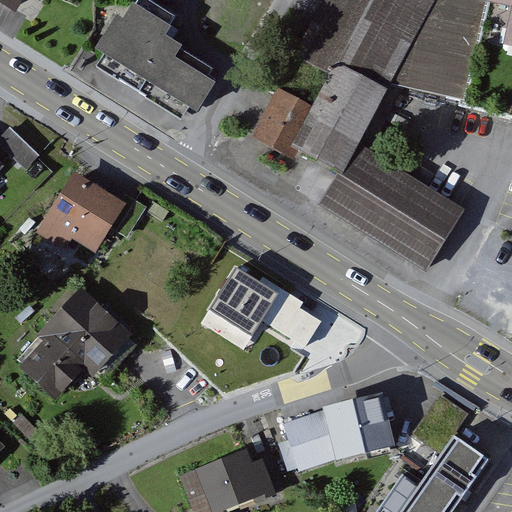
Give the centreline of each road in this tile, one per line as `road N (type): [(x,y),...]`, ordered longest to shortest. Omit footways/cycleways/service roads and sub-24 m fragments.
road 1 (residential): [(21,511),(252,404),(441,340)]
road 2 (secondary): [(441,340),(179,177)]
road 3 (secondary): [(179,177),(0,62)]
road 4 (residential): [(179,177),(287,0)]
